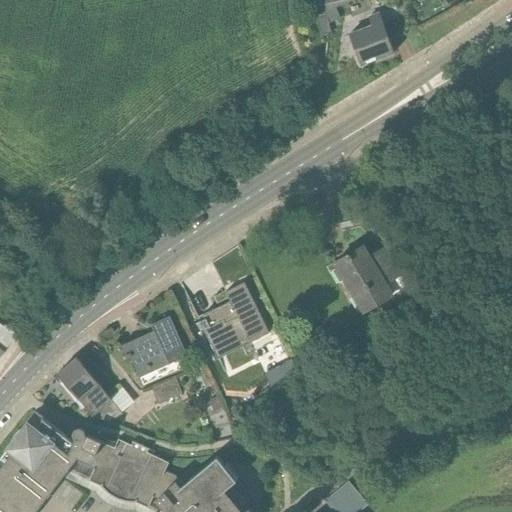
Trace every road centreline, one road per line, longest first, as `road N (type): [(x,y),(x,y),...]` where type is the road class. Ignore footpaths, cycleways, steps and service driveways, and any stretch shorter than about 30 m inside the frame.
road 1 (tertiary): [(383,115),(140,268),(11,383)]
road 2 (tertiary): [(511,17),(424,76),(383,115)]
road 3 (tertiary): [(383,115),(436,93),(511,44)]
